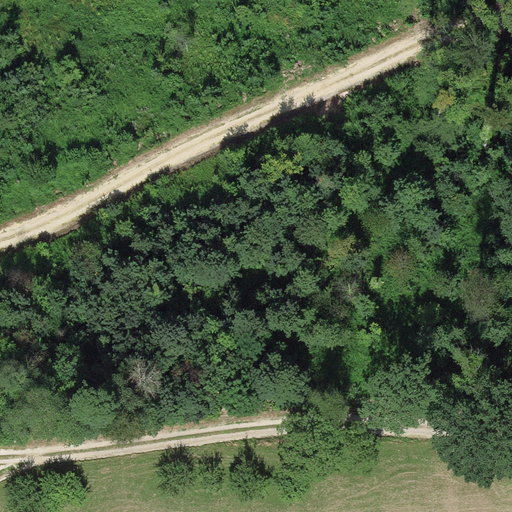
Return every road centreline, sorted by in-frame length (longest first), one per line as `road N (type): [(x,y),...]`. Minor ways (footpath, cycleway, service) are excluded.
road 1 (track): [(511,15),(408,44),(0,237)]
road 2 (track): [(0,456),(300,427),(511,431)]
